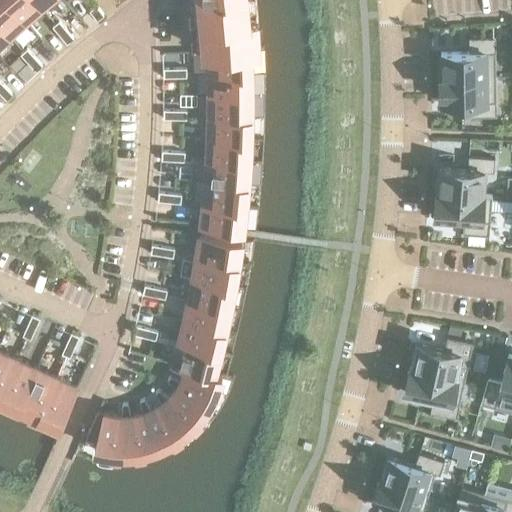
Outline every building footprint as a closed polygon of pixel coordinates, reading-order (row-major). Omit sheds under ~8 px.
[(8,0),(0,0),(0,24),(9,34),(25,19),(8,0)] [(37,0),(8,0),(25,19),(42,5),(37,0)] [(188,0),(194,50),(208,50),(251,48),(259,47),(258,28),(250,29),(247,0),(188,0)] [(103,13),(96,4),(89,9),(96,19),(103,13)] [(52,25),(60,34),(66,28),(59,20),(52,25)] [(0,24),(0,41),(9,34),(0,24)] [(66,28),(60,34),(67,43),(74,37),(66,28)] [(469,50),(441,51),(441,75),(441,76),(495,75),(495,37),(469,37),(469,50)] [(20,53),(28,62),(35,56),(27,47),(20,53)] [(208,50),(209,71),(252,70),(251,48),(208,50)] [(35,56),(28,62),(36,70),(42,64),(35,56)] [(175,76),(175,67),(164,67),(164,76),(175,76)] [(186,67),(175,67),(175,76),(186,76),(186,67)] [(252,70),(209,71),(209,92),(252,92),(252,89),(252,73),(252,70)] [(441,75),(440,75),(440,93),(441,93),(441,101),(470,101),(470,115),(496,114),(495,75),(441,76),(441,75)] [(5,84),(0,88),(0,92),(6,99),(13,92),(5,84)] [(252,92),(209,92),(209,114),(252,115),(252,112),(252,95),(252,92)] [(164,118),(175,118),(175,109),(164,109),(164,118)] [(175,109),(175,118),(186,118),(187,109),(175,109)] [(209,114),(208,135),(251,137),(252,115),(209,114)] [(208,135),(207,157),(250,160),(251,140),(251,137),(208,135)] [(162,159),(173,159),(173,150),(162,150),(162,159)] [(173,150),(173,159),(184,160),(185,151),(173,150)] [(438,190),(438,191),(482,194),(482,193),(484,170),(493,170),(495,156),(469,154),(468,168),(439,166),(438,190)] [(207,157),(205,178),(248,182),(250,160),(207,157)] [(205,178),(203,200),(246,204),(248,185),(248,182),(205,178)] [(436,190),(434,216),(464,218),(463,232),(489,234),(492,194),(482,193),(482,194),(438,191),(438,190),(436,190)] [(158,200),(169,201),(170,192),(159,191),(158,200)] [(170,192),(169,201),(181,202),(181,193),(170,192)] [(246,204),(203,200),(200,223),(243,228),(246,204)] [(199,232),(196,255),(238,262),(242,239),(199,232)] [(151,252),(162,254),(163,245),(152,243),(151,252)] [(163,245),(162,254),(173,256),(174,247),(163,245)] [(196,255),(192,276),(234,284),(238,262),(196,255)] [(192,276),(188,297),(230,306),(234,284),(192,276)] [(143,293),(154,295),(156,286),(145,284),(143,293)] [(156,286),(154,295),(165,297),(167,289),(156,286)] [(188,297),(183,318),(225,328),(230,306),(188,297)] [(32,314),(27,324),(35,328),(40,317),(32,314)] [(183,318),(178,340),(220,350),(225,331),(225,328),(183,318)] [(35,328),(27,324),(22,334),(30,338),(35,328)] [(133,333),(144,335),(147,327),(136,324),(133,333)] [(147,327),(144,335),(155,338),(158,330),(147,327)] [(71,332),(66,342),(74,345),(79,335),(71,332)] [(464,378),(473,341),(447,335),(444,348),(417,342),(411,365),(411,366),(464,378)] [(172,362),(186,365),(222,375),(222,373),(215,371),(220,350),(178,340),(172,362)] [(74,345),(66,342),(62,352),(70,356),(74,345)] [(0,393),(17,356),(0,348),(0,393)] [(511,410),(511,353),(508,353),(501,380),(488,376),(481,402),(494,405),(511,410)] [(0,393),(0,395),(19,405),(37,365),(17,356),(0,393)] [(19,405),(39,414),(57,375),(37,365),(19,405)] [(170,375),(169,377),(209,403),(214,394),(218,385),(222,375),(186,365),(185,370),(183,375),(180,379),(170,375)] [(456,416),(464,378),(411,366),(411,365),(410,365),(404,391),(433,397),(430,410),(456,416)] [(57,375),(39,414),(59,423),(77,384),(57,375)] [(168,395),(164,399),(187,427),(193,422),(199,416),(204,410),(209,403),(169,377),(167,379),(175,387),(172,391),(168,395)] [(145,398),(142,399),(159,443),(165,441),(173,437),(180,432),(187,427),(164,399),(159,402),(155,405),(150,407),(145,398)] [(128,402),(125,403),(128,450),(136,449),(144,448),(152,446),(159,443),(142,399),(139,400),(141,411),(138,412),(134,412),(130,413),(128,402)] [(128,450),(125,403),(122,403),(121,413),(115,413),(109,412),(104,411),(98,409),(86,436),(87,436),(97,438),(95,447),(103,448),(111,450),(119,450),(128,450)] [(482,459),(484,451),(471,447),(469,456),(482,459)] [(388,455),(380,478),(380,479),(428,494),(435,472),(440,473),(444,459),(419,451),(415,464),(388,455)] [(427,511),(433,495),(428,494),(380,479),(380,478),(379,478),(374,494),(375,495),(372,503),(399,511),(427,511)] [(478,511),(484,491),(461,485),(454,511),(478,511)] [(511,511),(511,489),(509,498),(484,491),(478,511),(511,511)]
